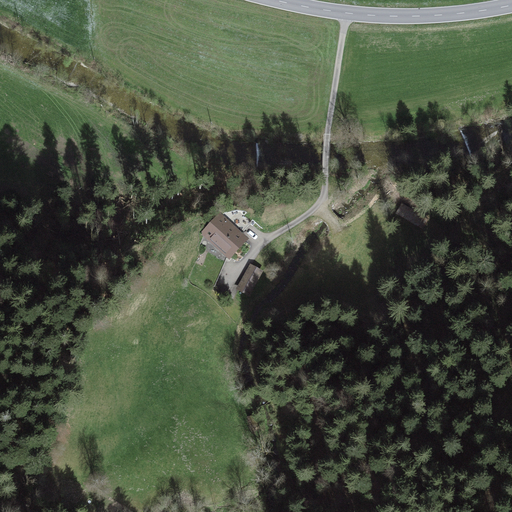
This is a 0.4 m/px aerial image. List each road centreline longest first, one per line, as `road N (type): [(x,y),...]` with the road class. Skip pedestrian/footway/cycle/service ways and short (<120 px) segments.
road 1 (track): [(226,288),(250,254),(323,197),(346,13)]
road 2 (secondary): [(276,0),(387,16),(511,5)]
